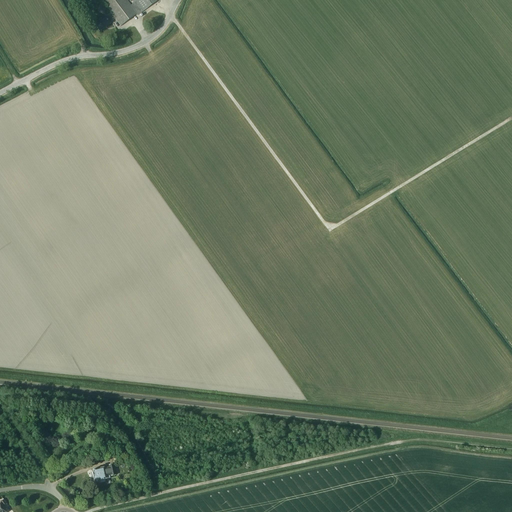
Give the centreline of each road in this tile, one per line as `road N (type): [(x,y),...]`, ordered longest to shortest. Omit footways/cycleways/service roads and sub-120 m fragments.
road 1 (track): [(170,15),(329,230),(511,119)]
road 2 (track): [(158,494),(419,440),(511,449)]
road 3 (tertiary): [(0,93),(65,60),(143,43),(178,0)]
